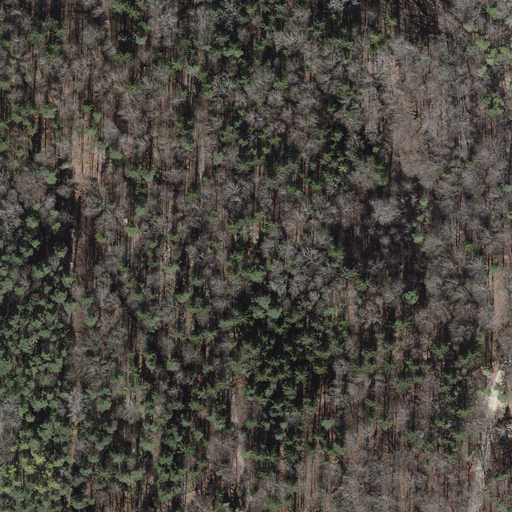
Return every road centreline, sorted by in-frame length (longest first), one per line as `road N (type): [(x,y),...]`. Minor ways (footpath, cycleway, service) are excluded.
road 1 (track): [(248,486),(197,85),(173,0)]
road 2 (track): [(474,511),(497,387),(511,360)]
